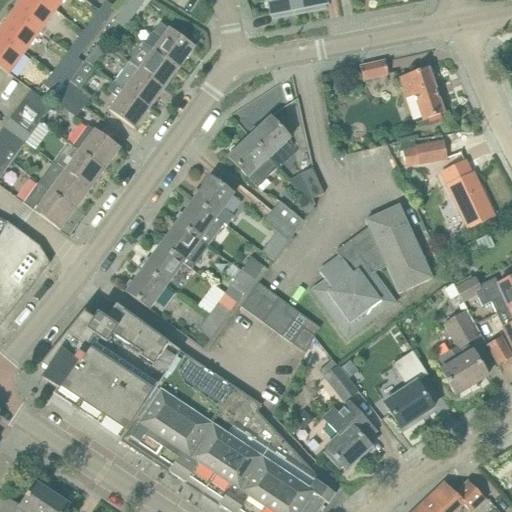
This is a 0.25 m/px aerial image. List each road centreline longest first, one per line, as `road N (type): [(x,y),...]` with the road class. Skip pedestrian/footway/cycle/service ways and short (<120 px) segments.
road 1 (tertiary): [(85,268),(238,69)]
road 2 (tertiary): [(238,69),(458,27)]
road 3 (unclassified): [(375,511),(511,421)]
road 4 (unclassified): [(167,511),(34,423)]
road 5 (tertiary): [(0,378),(85,268)]
road 6 (unclassified): [(511,144),(458,27)]
